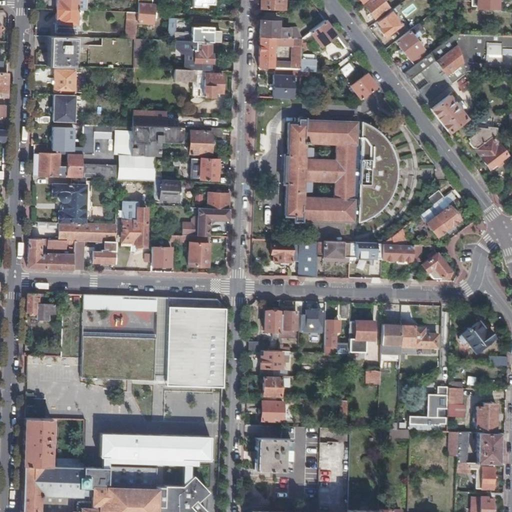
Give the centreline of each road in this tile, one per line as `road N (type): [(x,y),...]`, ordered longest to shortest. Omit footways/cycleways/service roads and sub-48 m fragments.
road 1 (tertiary): [(502,231),(328,0)]
road 2 (residential): [(237,286),(248,0)]
road 3 (tertiary): [(22,0),(13,280)]
road 4 (residential): [(237,286),(446,294),(466,289),(476,275)]
road 5 (tertiary): [(13,280),(4,511)]
road 6 (residential): [(229,511),(237,286)]
road 7 (residential): [(237,286),(13,280)]
